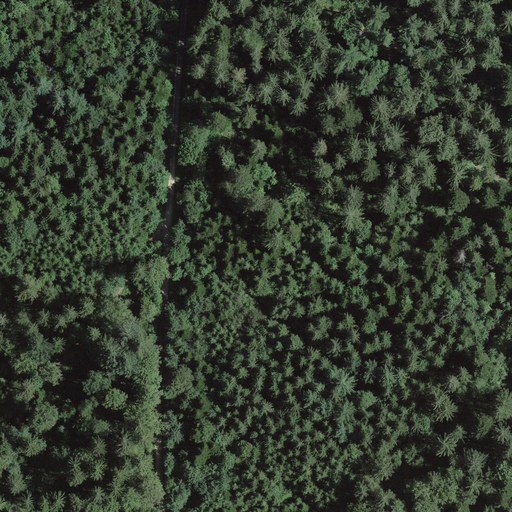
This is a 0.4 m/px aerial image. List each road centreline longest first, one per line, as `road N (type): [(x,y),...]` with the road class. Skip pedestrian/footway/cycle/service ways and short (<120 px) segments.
road 1 (track): [(162,511),(167,227)]
road 2 (track): [(167,227),(183,0)]
